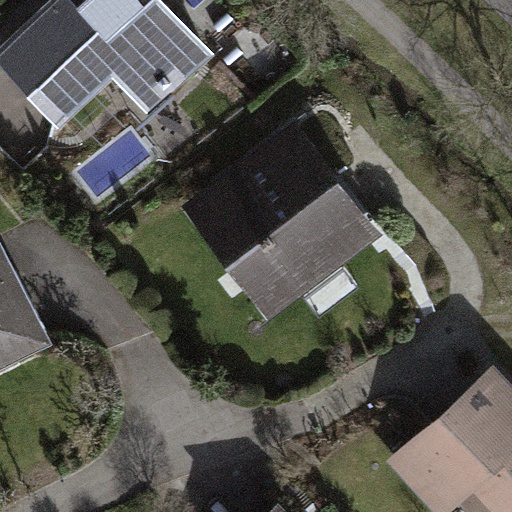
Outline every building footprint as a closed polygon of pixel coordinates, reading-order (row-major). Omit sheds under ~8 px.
[(161,0),(46,0),(0,43),(0,64),(59,128),(114,77),(149,114),(213,56),(161,0)] [(164,162),(206,137),(185,103),(144,128),(164,162)] [(296,119),(182,207),(272,321),(385,233),(296,119)] [(0,240),(0,369),(55,344),(1,240),(0,240)] [(511,511),(511,384),(490,362),(390,459),(441,511),(447,511),(461,498),(474,511),(511,511)] [(289,511),(278,501),(265,511),(289,511)]
